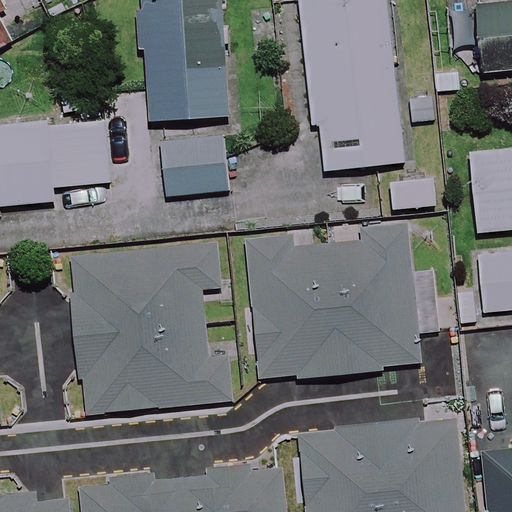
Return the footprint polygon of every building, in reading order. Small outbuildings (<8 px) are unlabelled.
[(232,117),(223,0),(145,0),(154,123),(232,117)] [(304,2),(317,125),(325,124),(330,172),(407,164),(389,0),(319,0),(320,0),(304,2)] [(511,71),(511,4),(480,8),(486,74),(511,71)] [(0,8),(0,49),(17,41),(0,8)] [(111,184),(107,121),(0,128),(0,206),(56,203),(55,188),(111,184)] [(231,192),(226,136),(165,142),(170,197),(231,192)] [(511,150),(472,154),(479,235),(511,231),(511,150)] [(438,177),(395,178),(395,210),(439,209),(438,177)] [(423,365),(409,228),(361,233),(363,244),(302,250),(301,237),(250,242),(264,381),(423,365)] [(205,295),(226,292),(221,241),(77,256),(93,414),(238,399),(232,345),(211,347),(205,295)] [(511,310),(511,250),(480,253),(486,312),(511,310)] [(468,511),(461,422),(304,434),(309,511),(468,511)] [(511,511),(511,447),(483,451),(489,511),(511,511)] [(291,511),(289,470),(84,489),(86,511),(291,511)] [(69,511),(68,501),(0,507),(0,511),(69,511)]
